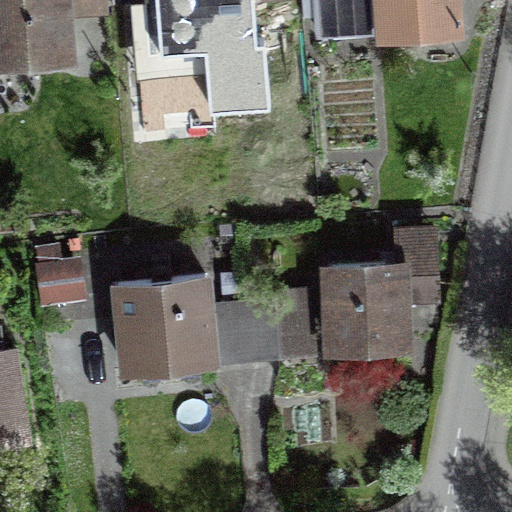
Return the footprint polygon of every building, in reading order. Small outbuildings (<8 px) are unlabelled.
[(0,0),(0,65),(86,60),(81,0),(0,0)] [(270,41),(266,0),(172,0),(176,48),(270,41)] [(471,0),(379,0),(382,36),(474,31),(471,0)] [(416,271),(415,251),(324,259),(332,348),(428,339),(424,300),(446,298),(444,268),(416,271)] [(238,296),(207,300),(203,265),(114,276),(124,370),(244,356),(238,296)] [(310,288),(238,296),(244,356),(278,352),(274,317),(313,313),(310,288)] [(32,361),(0,364),(0,428),(40,426),(32,361)]
